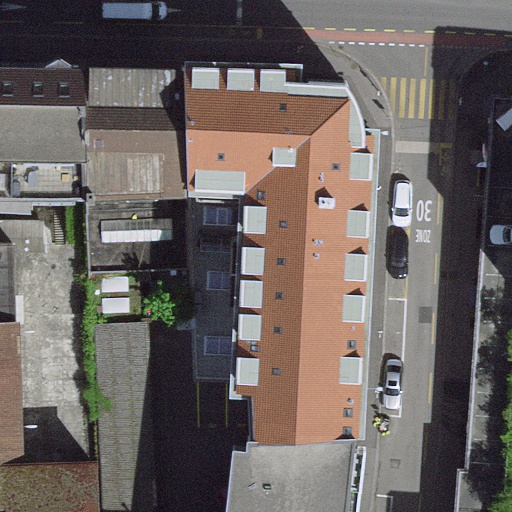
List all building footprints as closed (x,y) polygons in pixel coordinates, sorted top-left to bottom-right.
[(0,330),(10,330),(8,243),(0,243),(0,193),(80,195),(75,65),(0,63),(0,330)] [(75,65),(80,195),(84,274),(86,323),(136,322),(134,272),(184,270),(186,196),(183,68),(75,65)] [(245,198),(242,236),(371,241),(381,131),(362,130),(363,121),(358,103),(353,95),(346,88),(286,82),(286,69),(183,68),(186,196),(245,198)] [(252,393),(251,442),(363,447),(371,241),(242,236),(236,392),(252,393)] [(10,330),(0,330),(0,506),(2,506),(0,511),(93,511),(92,469),(14,471),(10,330)] [(350,511),(363,447),(251,442),(244,436),(235,511),(350,511)]
